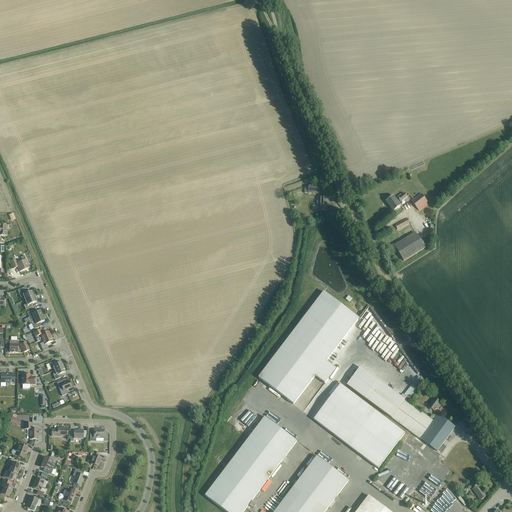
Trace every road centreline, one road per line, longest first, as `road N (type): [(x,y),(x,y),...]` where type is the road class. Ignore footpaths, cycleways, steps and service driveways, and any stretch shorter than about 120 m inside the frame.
road 1 (unclassified): [(505,463),(370,270),(268,0)]
road 2 (residential): [(139,511),(151,451),(128,419),(90,404),(65,346)]
road 3 (residential): [(15,509),(45,446),(45,421),(112,422)]
